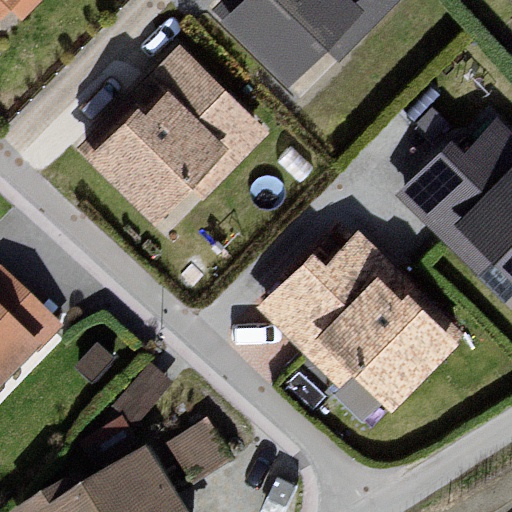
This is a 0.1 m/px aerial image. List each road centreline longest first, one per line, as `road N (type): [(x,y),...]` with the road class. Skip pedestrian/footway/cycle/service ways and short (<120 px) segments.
road 1 (residential): [(0,176),(367,511)]
road 2 (residential): [(371,511),(511,424)]
